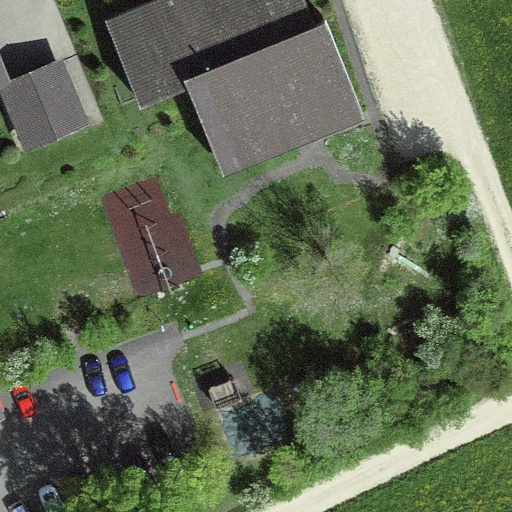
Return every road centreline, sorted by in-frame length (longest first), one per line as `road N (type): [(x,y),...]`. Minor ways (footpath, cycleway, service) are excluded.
road 1 (track): [(293,511),(511,407)]
road 2 (unknown): [(0,481),(176,405)]
